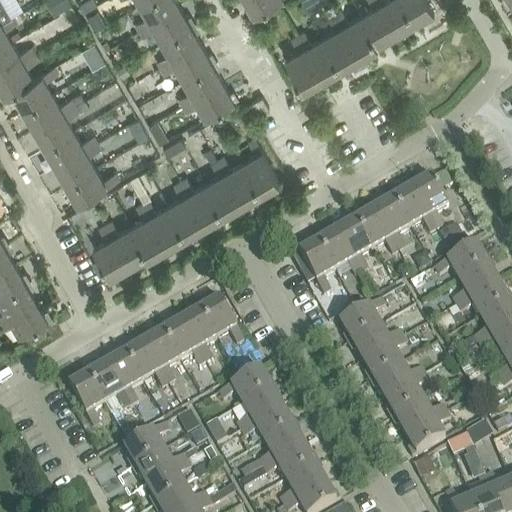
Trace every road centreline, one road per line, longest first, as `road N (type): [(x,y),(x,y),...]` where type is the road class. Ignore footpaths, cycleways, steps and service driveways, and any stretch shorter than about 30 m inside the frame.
road 1 (residential): [(469,0),(504,62),(459,117),(240,243)]
road 2 (residential): [(395,511),(240,243)]
road 3 (residential): [(96,327),(0,142)]
road 4 (residential): [(240,243),(96,327)]
